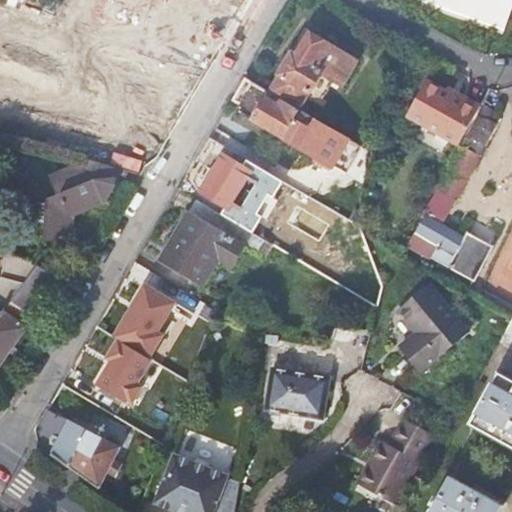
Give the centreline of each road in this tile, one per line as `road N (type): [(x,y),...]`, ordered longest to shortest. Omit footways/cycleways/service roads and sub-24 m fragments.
road 1 (residential): [(0,465),(267,0)]
road 2 (residential): [(363,0),(487,68),(511,70)]
